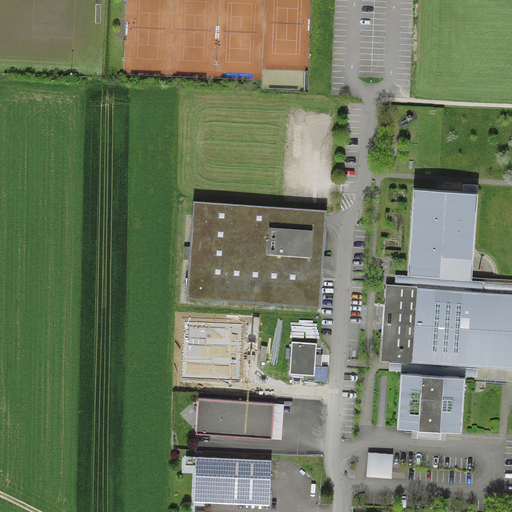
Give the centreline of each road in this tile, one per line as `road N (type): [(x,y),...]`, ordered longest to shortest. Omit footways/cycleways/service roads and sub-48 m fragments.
road 1 (residential): [(339,511),(332,444),(369,100)]
road 2 (track): [(511,106),(369,100)]
